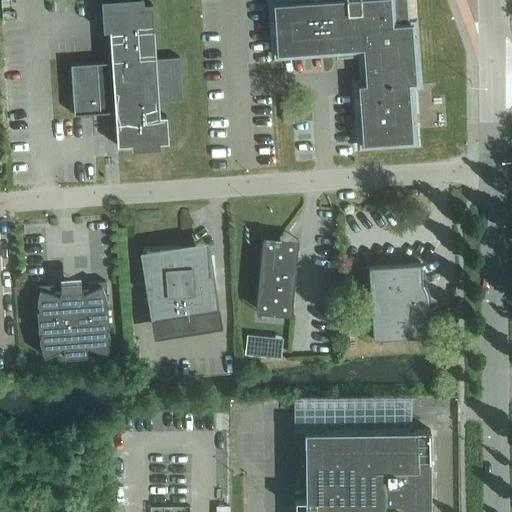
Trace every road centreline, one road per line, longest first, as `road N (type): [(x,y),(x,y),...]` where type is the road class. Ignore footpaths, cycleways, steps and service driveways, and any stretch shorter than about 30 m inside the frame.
road 1 (unclassified): [(17,201),(493,170)]
road 2 (unclassified): [(497,511),(493,170)]
road 3 (unclassified): [(493,170),(489,0)]
